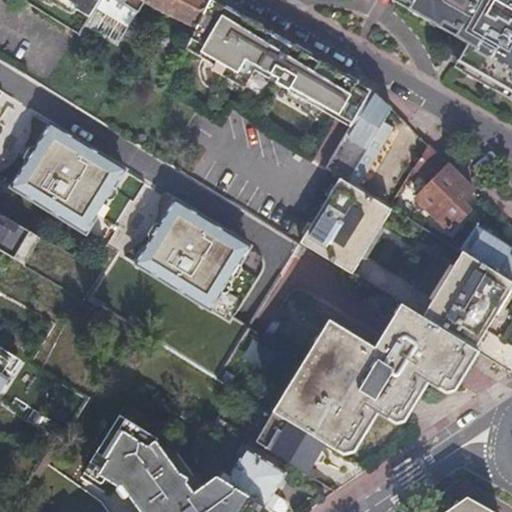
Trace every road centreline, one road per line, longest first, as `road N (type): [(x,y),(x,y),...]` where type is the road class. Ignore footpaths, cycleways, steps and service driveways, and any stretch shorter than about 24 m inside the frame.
road 1 (residential): [(261,0),(511,143)]
road 2 (residential): [(496,438),(473,440),(368,511)]
